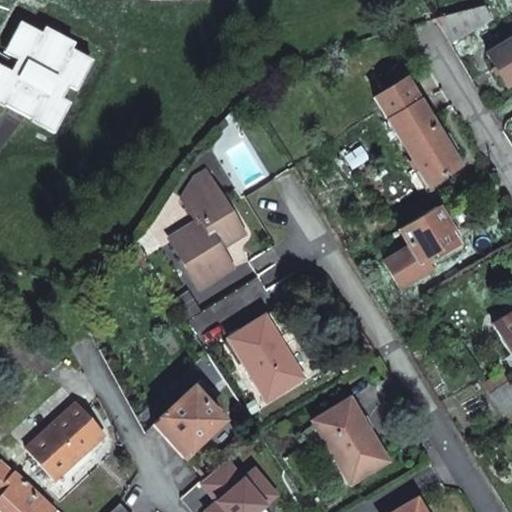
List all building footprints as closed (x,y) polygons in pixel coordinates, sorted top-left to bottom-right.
[(483,7),(434,19),(442,32),(449,44),(492,20),(483,7)] [(30,29),(0,88),(0,104),(44,128),(81,56),(30,29)] [(511,38),(486,55),(506,87),(511,83),(511,38)] [(458,167),(417,102),(404,80),(374,98),(427,186),(458,167)] [(358,139),(337,152),(354,179),(375,167),(370,159),(373,157),(366,145),(363,147),(358,139)] [(168,239),(198,289),(232,269),(220,249),(243,235),(205,172),(194,179),(180,199),(195,223),(168,239)] [(435,208),(398,230),(408,247),(399,253),(415,279),(430,269),(424,259),(434,252),(438,257),(460,245),(435,208)] [(383,263),(399,289),(415,279),(399,253),(383,263)] [(152,270),(142,256),(96,306),(107,316),(152,270)] [(511,314),(492,327),(511,359),(511,314)] [(227,339),(265,401),(301,379),(263,317),(227,339)] [(511,384),(511,383),(489,397),(502,419),(511,412),(511,384)] [(221,421),(192,387),(153,424),(182,458),(221,421)] [(349,400),(312,422),(350,484),(386,462),(349,400)] [(75,404),(25,450),(54,481),(104,436),(75,404)] [(0,462),(0,496),(17,478),(0,462)] [(0,496),(0,510),(2,511),(52,511),(55,510),(19,476),(17,478),(0,496)] [(422,511),(415,500),(395,511),(422,511)]
